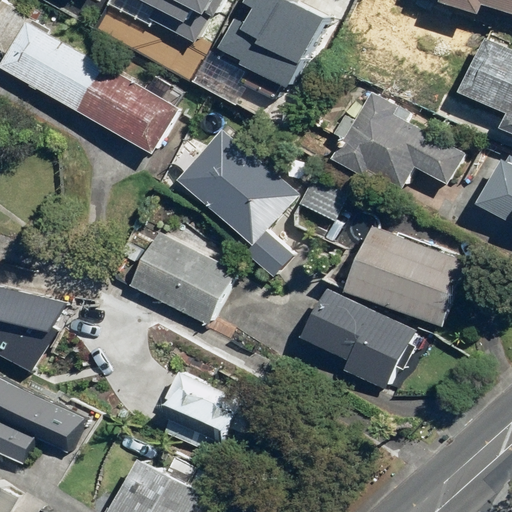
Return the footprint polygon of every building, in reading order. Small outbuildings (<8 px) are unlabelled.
[(142,0),(189,24),(195,12),(204,17),(209,6),(225,15),(232,0),(142,0)] [(292,0),(248,0),(238,20),(233,18),(217,50),(270,78),(283,84),(289,72),(297,77),(303,66),(319,75),(339,36),(288,10),(292,0)] [(511,0),(440,0),(440,2),(481,16),(484,9),(496,13),(492,24),(511,31),(511,0)] [(26,19),(0,63),(0,67),(154,158),(182,111),(26,19)] [(511,50),(487,39),(461,97),(509,119),(502,135),(511,139),(511,50)] [(11,81),(0,75),(0,98),(1,99),(11,81)] [(413,115),(377,93),(357,124),(349,119),(337,137),(346,143),(334,162),(365,182),(371,172),(402,191),(416,170),(446,189),(469,153),(460,148),(454,156),(434,143),(437,137),(410,120),(413,115)] [(271,230),(302,195),(227,129),(179,183),(244,240),(238,246),(275,279),(297,254),(271,230)] [(511,161),(505,158),(477,209),(511,228),(511,161)] [(316,179),(302,205),(337,223),(350,197),(316,179)] [(469,267),(372,226),(344,291),(442,332),(469,267)] [(239,273),(161,233),(134,287),(212,326),(239,273)] [(345,374),(388,395),(400,372),(405,375),(423,336),(329,290),(303,343),(349,366),(345,374)] [(0,359),(0,441),(20,451),(36,416),(72,433),(87,401),(0,359)] [(253,406),(182,370),(163,407),(176,413),(165,435),(213,459),(227,429),(239,435),(253,406)] [(201,511),(206,503),(140,466),(113,511),(201,511)] [(0,511),(15,511),(23,500),(7,490),(3,496),(0,494),(0,511)]
